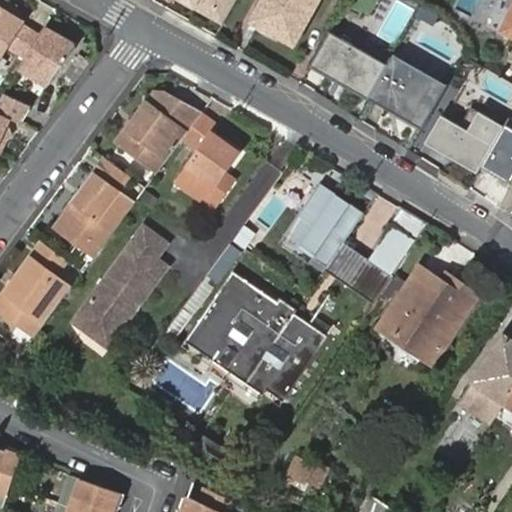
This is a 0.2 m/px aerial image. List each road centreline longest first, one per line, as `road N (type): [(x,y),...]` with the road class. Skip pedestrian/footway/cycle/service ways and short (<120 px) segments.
road 1 (residential): [(146,25),(511,243)]
road 2 (residential): [(0,224),(146,25)]
road 3 (residential): [(153,511),(153,484),(0,410)]
